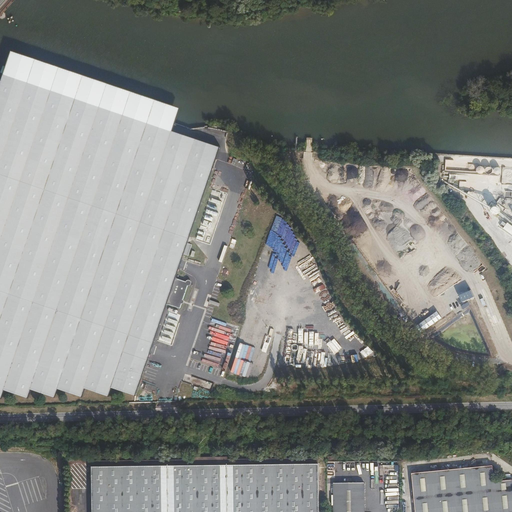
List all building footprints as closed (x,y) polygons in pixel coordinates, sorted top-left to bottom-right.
[(169,130),(178,105),(12,49),(3,73),(169,130)] [(169,130),(3,73),(0,83),(0,397),(2,398),(5,390),(28,398),(32,389),(55,397),(58,388),(82,397),(85,388),(109,396),(112,387),(135,395),(145,366),(150,367),(151,363),(146,362),(148,357),(166,304),(179,308),(188,283),(175,278),(183,254),(188,256),(191,245),(187,243),(217,154),(220,147),(169,130)] [(501,199),(496,207),(491,204),(488,209),(496,215),(499,210),(502,212),(505,209),(502,207),(505,202),(501,199)] [(499,225),(511,234),(511,222),(505,218),(499,225)] [(465,300),(473,297),(470,290),(462,293),(465,300)] [(437,311),(416,326),(420,333),(441,318),(437,311)] [(221,364),(229,336),(215,331),(206,359),(221,364)] [(93,460),(93,467),(318,464),(317,458),(317,457),(93,460)] [(318,464),(93,467),(92,467),(92,511),(318,511),(318,464)] [(411,473),(414,511),(511,511),(511,480),(494,482),(492,466),(411,473)] [(364,511),(364,483),(345,483),(334,483),(333,511),(364,511)]
